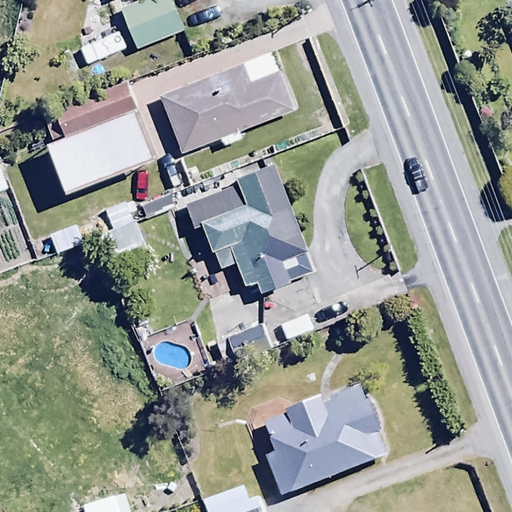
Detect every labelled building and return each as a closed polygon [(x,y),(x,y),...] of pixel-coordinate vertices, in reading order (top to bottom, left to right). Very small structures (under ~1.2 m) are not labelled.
[(168,0),(153,0),(120,14),(137,53),(183,33),(168,0)] [(125,54),(117,36),(79,51),(86,69),(125,54)] [(271,58),(160,102),(182,158),(219,143),(222,151),(242,143),(240,136),(293,115),(271,58)] [(126,86),(43,121),(54,148),(48,150),(69,200),(157,165),(126,86)] [(238,188),(184,209),(194,232),(202,229),(220,273),(235,267),(245,292),(256,288),(261,300),(315,276),(274,170),(237,184),(238,188)] [(138,207),(143,222),(173,212),(168,197),(138,207)] [(132,227),(124,205),(104,212),(112,236),(96,242),(106,270),(146,256),(135,226),(132,227)] [(260,327),(214,346),(222,364),(268,345),(260,327)] [(265,461),(280,501),(387,461),(378,438),(382,437),(370,404),(365,406),(359,390),(328,401),(330,406),(324,409),(320,400),(284,413),(286,417),(262,426),(273,458),(265,461)] [(258,511),(255,502),(226,511),(258,511)]
